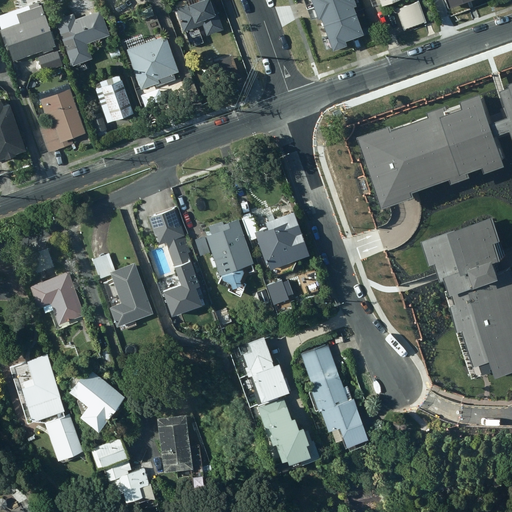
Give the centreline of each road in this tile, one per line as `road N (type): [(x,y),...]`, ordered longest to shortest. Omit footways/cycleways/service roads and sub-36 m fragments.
road 1 (residential): [(0,207),(293,108)]
road 2 (residential): [(394,381),(353,314),(303,178),(293,108)]
road 3 (residential): [(293,108),(511,29)]
